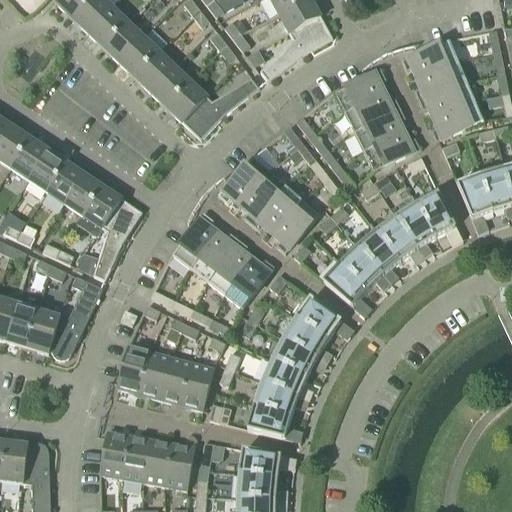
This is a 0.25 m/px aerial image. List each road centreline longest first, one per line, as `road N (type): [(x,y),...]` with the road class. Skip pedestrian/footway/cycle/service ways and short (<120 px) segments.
road 1 (residential): [(353,511),(355,483),(340,453),(370,382),(435,309),(472,287),(511,291)]
road 2 (residential): [(200,168),(55,30),(37,27),(0,41)]
road 3 (residential): [(165,211),(0,99)]
road 4 (residential): [(200,168),(233,134),(355,48)]
road 5 (residential): [(82,387),(97,339),(165,211)]
